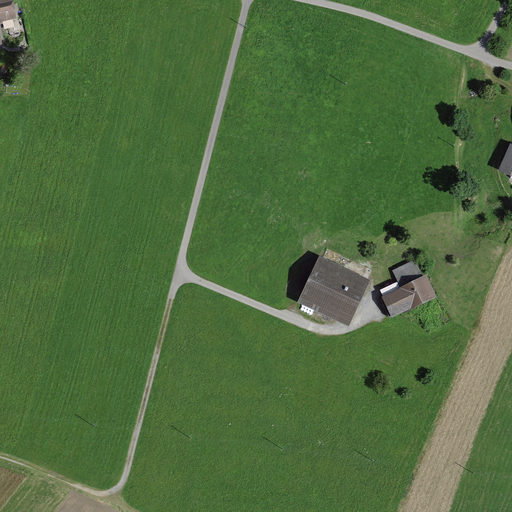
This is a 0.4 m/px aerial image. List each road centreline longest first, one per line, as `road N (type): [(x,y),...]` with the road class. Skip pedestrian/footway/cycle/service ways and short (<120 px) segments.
road 1 (track): [(247,0),(129,462),(114,490)]
road 2 (residential): [(280,0),(478,53)]
road 3 (track): [(177,267),(317,330)]
road 4 (track): [(0,455),(96,493),(114,490)]
